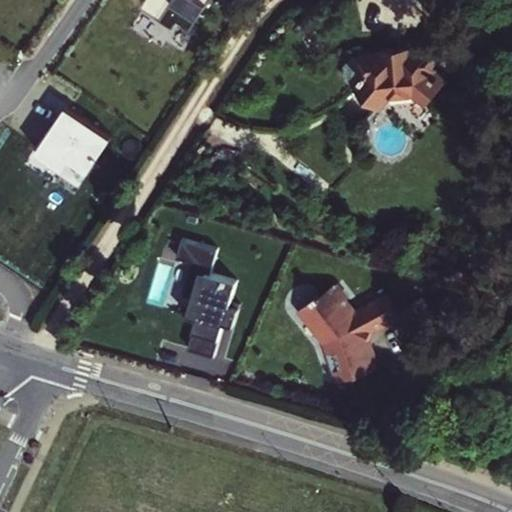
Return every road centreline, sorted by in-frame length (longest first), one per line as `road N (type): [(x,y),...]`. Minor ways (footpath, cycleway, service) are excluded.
road 1 (tertiary): [(52,366),(507,511)]
road 2 (residential): [(0,478),(52,366)]
